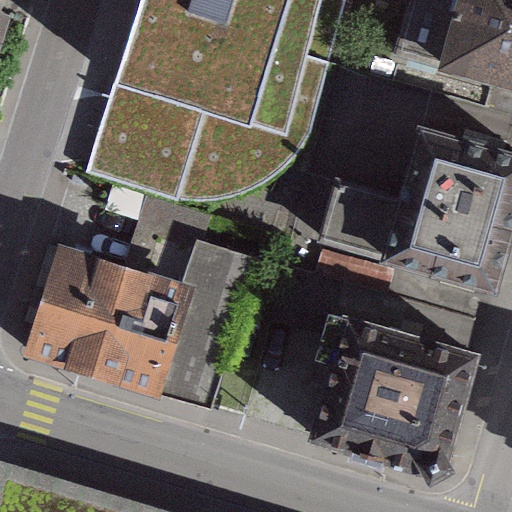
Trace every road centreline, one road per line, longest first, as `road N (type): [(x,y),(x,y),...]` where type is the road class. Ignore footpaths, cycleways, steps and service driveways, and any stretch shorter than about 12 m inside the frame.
road 1 (tertiary): [(0,405),(364,511)]
road 2 (residential): [(78,0),(0,242)]
